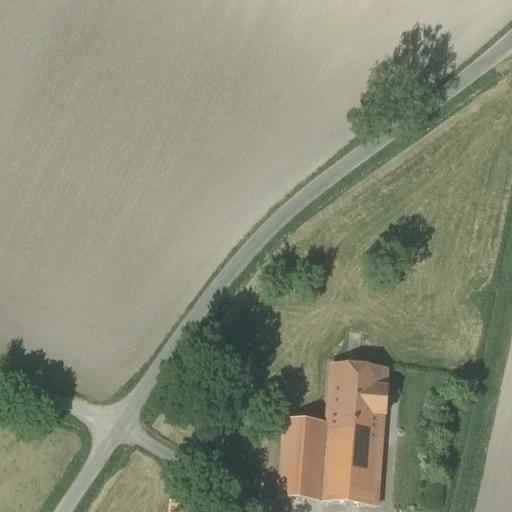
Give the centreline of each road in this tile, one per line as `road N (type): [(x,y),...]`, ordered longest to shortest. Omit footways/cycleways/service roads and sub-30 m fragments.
road 1 (unclassified): [(121,423),(238,273),(350,159),(511,38)]
road 2 (unclassified): [(0,379),(121,423)]
